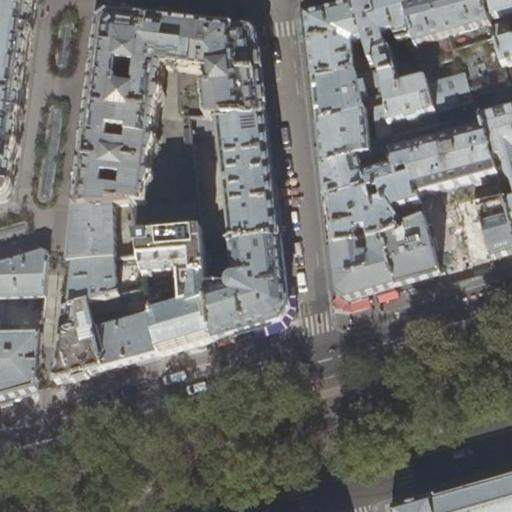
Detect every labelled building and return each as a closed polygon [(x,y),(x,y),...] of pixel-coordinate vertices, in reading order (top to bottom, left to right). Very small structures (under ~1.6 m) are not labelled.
[(11,198),(12,196),(13,195),(13,193),(13,191),(13,189),(17,158),(27,81),(36,14),(37,0),(0,0),(0,203),(1,203),(3,203),(5,203),(7,202),(8,201),(11,199),(11,198)] [(369,0),(355,4),(365,41),(370,61),(372,66),(377,65),(380,75),(382,87),(384,96),(386,107),(390,126),(406,122),(411,125),(420,123),(422,118),(435,115),(428,87),(426,81),(401,88),(391,52),(388,53),(384,38),(395,35),(398,45),(406,43),(408,49),(409,49),(410,53),(418,51),(404,0),(369,0)] [(404,0),(418,51),(423,68),(454,60),(460,79),(428,87),(435,115),(477,103),(475,95),(509,85),(505,70),(497,42),(496,42),(492,29),(490,23),(483,0),(404,0)] [(511,0),(483,0),(490,23),(511,16),(511,0)] [(354,44),(365,41),(355,4),(306,18),(310,48),(314,83),(356,77),(352,48),(353,48),(354,46),(354,45),(354,44)] [(165,99),(165,97),(164,95),(163,93),(162,91),(164,72),(201,76),(206,119),(217,119),(268,119),(263,80),(259,43),(248,31),(112,15),(100,24),(95,65),(90,108),(77,209),(116,207),(131,207),(136,231),(138,240),(204,235),(189,120),(187,119),(184,120),(183,157),(177,205),(147,207),(148,194),(150,193),(151,191),(152,189),(153,188),(154,185),(154,183),(154,179),(153,177),(152,175),(151,173),(153,160),(154,159),(155,158),(157,156),(158,154),(158,152),(159,150),(158,145),(158,143),(157,141),(156,140),(159,112),(161,110),(163,109),(164,107),(165,105),(165,101),(165,99)] [(511,36),(509,24),(492,29),(496,42),(497,42),(511,37),(511,36)] [(511,37),(497,42),(505,70),(511,67),(511,37)] [(369,76),(380,75),(377,65),(372,66),(370,61),(365,63),(369,76)] [(382,87),(380,75),(369,76),(356,77),(314,83),(316,104),(319,127),(386,107),(384,96),(362,101),(360,91),(382,87)] [(511,84),(509,85),(475,95),(477,103),(478,109),(511,98),(511,84)] [(392,134),(390,126),(386,107),(319,127),(321,145),(324,170),(371,156),(369,141),(392,134)] [(511,109),(481,118),(484,129),(498,177),(499,180),(503,193),(511,225),(511,109)] [(268,119),(217,119),(232,247),(282,241),(275,180),(268,119)] [(484,129),(392,155),(398,176),(409,174),(411,180),(413,180),(418,198),(441,191),(498,177),(484,129)] [(390,150),(371,156),(324,170),(326,184),(328,204),(401,183),(398,176),(392,155),(390,150)] [(411,180),(401,183),(328,204),(331,228),(333,248),(358,245),(371,241),(383,238),(407,230),(407,228),(425,221),(418,198),(413,180),(411,180)] [(475,202),(503,193),(499,180),(470,189),(472,194),(452,200),(459,224),(472,268),(482,265),(492,262),(475,202)] [(441,191),(418,198),(425,221),(440,277),(447,274),(463,270),(472,268),(459,224),(452,227),(441,191)] [(499,260),(511,255),(511,225),(503,193),(475,202),(492,262),(499,260)] [(116,207),(77,209),(75,209),(73,236),(70,265),(118,261),(116,207)] [(440,277),(425,221),(407,228),(407,230),(383,238),(396,289),(422,282),(440,277)] [(142,258),(138,240),(136,231),(123,232),(125,260),(141,259),(142,258)] [(204,235),(138,240),(142,258),(141,259),(144,277),(183,275),(185,287),(168,292),(168,296),(149,302),(150,308),(151,317),(161,357),(190,349),(213,342),(206,293),(208,293),(204,252),(207,252),(206,250),(204,235)] [(396,289),(383,238),(371,241),(372,254),(359,258),(358,245),(333,248),(339,296),(348,303),(369,297),(372,296),(386,292),(396,289)] [(282,241),(232,247),(236,280),(235,280),(233,281),(231,282),(230,283),(229,284),(228,285),(227,287),(208,293),(206,293),(213,342),(254,331),(281,323),(290,310),(285,272),(282,241)] [(0,265),(0,403),(15,399),(38,392),(38,391),(43,336),(0,337),(0,326),(6,326),(5,300),(47,299),(51,257),(44,253),(0,265)] [(141,259),(125,260),(118,261),(70,265),(58,385),(58,387),(82,380),(106,373),(95,333),(89,306),(132,294),(147,290),(144,277),(141,259)] [(147,290),(132,294),(135,314),(150,308),(149,302),(147,290)] [(151,317),(95,333),(106,373),(134,365),(161,357),(151,317)] [(0,410),(17,405),(15,399),(0,403),(0,410)] [(511,511),(511,480),(436,503),(435,500),(392,511),(511,511)] [(154,484),(151,482),(141,486),(139,488),(138,491),(140,494),(143,495),(154,492),(155,490),(155,486),(154,484)]
